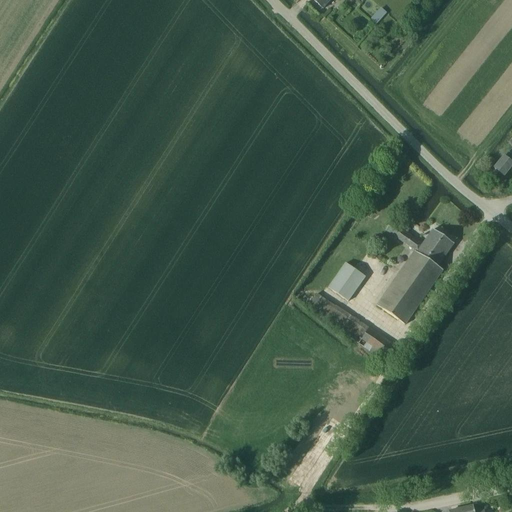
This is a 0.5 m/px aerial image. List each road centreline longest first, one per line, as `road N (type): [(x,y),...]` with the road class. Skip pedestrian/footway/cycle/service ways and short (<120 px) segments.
road 1 (unclassified): [(492,212),(271,0)]
road 2 (unclassified): [(392,511),(511,488)]
